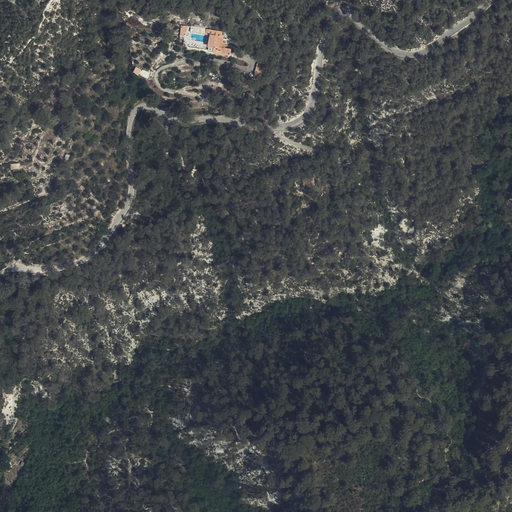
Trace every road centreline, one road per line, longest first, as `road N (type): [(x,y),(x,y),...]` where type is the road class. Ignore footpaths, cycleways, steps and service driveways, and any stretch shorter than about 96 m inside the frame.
road 1 (unclassified): [(490,0),(415,54),(398,51),(340,9),(329,14),(313,101),(302,118),(279,128),(170,119),(144,108),(130,121),(134,187),(94,254),(51,269),(0,273)]
road 2 (track): [(0,210),(40,195),(61,167),(67,155),(21,169)]
